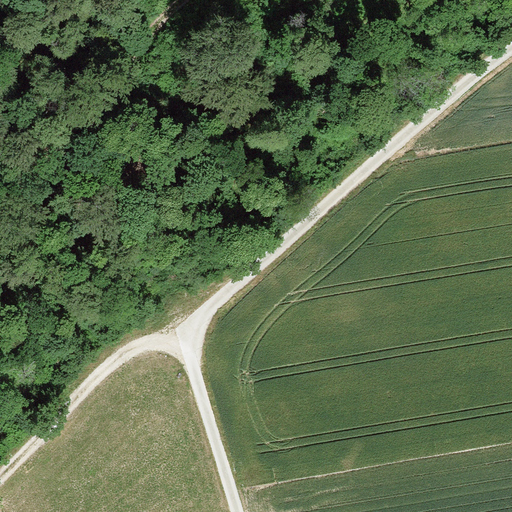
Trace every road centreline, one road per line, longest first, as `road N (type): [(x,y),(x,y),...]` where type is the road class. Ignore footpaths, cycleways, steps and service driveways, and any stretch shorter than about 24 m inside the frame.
road 1 (track): [(186,346),(218,304),(511,55)]
road 2 (track): [(0,202),(186,0)]
road 3 (track): [(0,479),(132,357),(186,346)]
road 4 (track): [(237,511),(186,346)]
